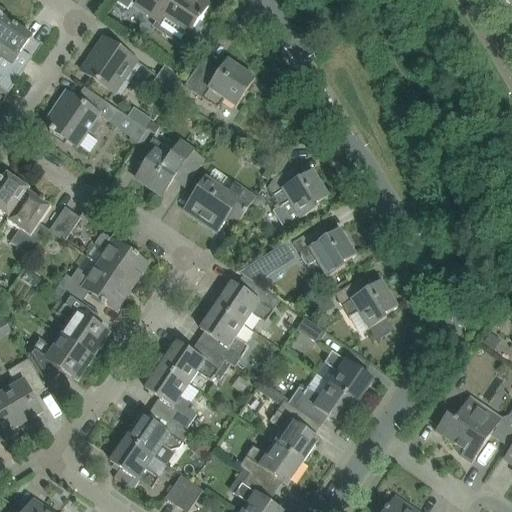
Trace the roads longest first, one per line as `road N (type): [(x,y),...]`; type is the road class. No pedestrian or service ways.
road 1 (residential): [(117,511),(78,485),(69,467),(72,446),(184,271),(180,250),(2,140)]
road 2 (residential): [(373,439),(441,341),(447,305),(260,0)]
road 3 (residential): [(2,140),(70,46),(76,28),(68,10),(51,0)]
